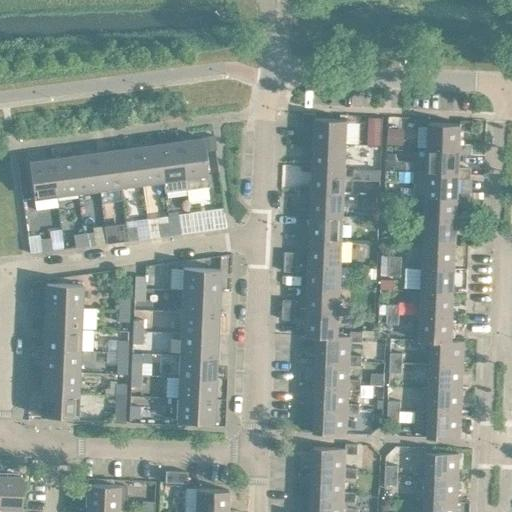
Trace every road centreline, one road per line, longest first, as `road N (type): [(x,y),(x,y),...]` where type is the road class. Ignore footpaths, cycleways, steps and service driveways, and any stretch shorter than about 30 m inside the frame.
road 1 (residential): [(0,437),(5,273),(267,233)]
road 2 (residential): [(499,85),(482,511)]
road 3 (residential): [(272,79),(499,85)]
road 4 (residential): [(259,446),(267,233)]
road 5 (residential): [(259,446),(54,442)]
road 6 (residential): [(267,233),(272,79)]
road 7 (residential): [(506,511),(511,385)]
